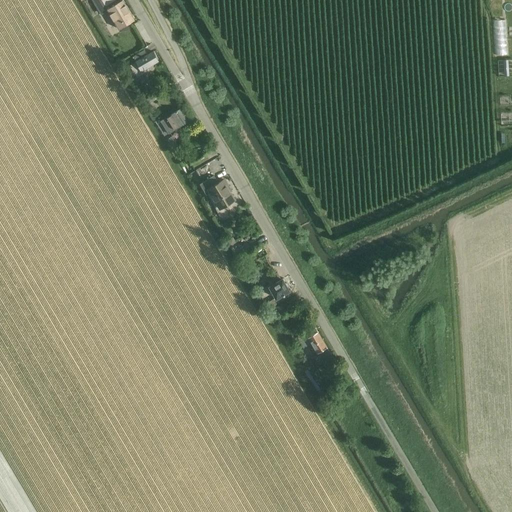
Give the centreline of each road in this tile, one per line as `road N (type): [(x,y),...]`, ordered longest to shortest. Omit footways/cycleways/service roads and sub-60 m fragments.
road 1 (unclassified): [(434,511),(198,108)]
road 2 (unclassified): [(132,0),(198,108)]
